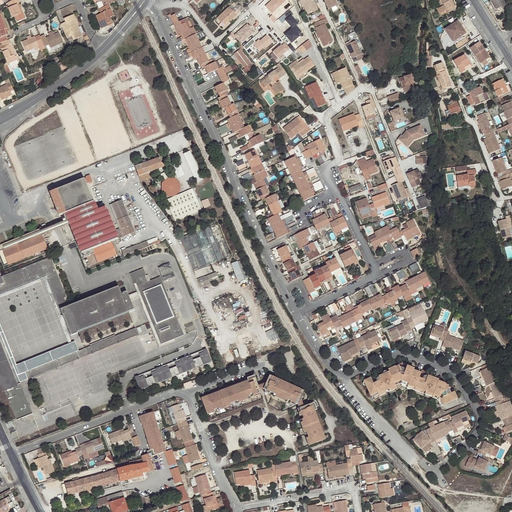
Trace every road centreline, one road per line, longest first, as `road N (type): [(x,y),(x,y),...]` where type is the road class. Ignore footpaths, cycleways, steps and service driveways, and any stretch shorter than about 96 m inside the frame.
road 1 (unknown): [(85,281),(174,256),(208,328),(197,346),(130,377),(128,402),(145,453)]
road 2 (residential): [(155,11),(296,314)]
road 3 (residential): [(296,314),(343,377),(399,357),(461,377),(483,418),(437,472)]
road 4 (residential): [(187,394),(168,394),(9,454)]
road 5 (residential): [(234,509),(352,488),(357,511)]
road 6 (residential): [(511,196),(501,198),(454,90)]
road 7 (residential): [(249,9),(216,42),(182,4),(155,11)]
road 8 (residential): [(234,509),(187,394)]
